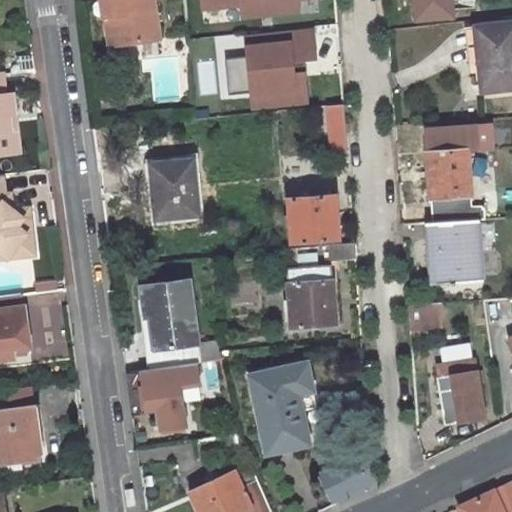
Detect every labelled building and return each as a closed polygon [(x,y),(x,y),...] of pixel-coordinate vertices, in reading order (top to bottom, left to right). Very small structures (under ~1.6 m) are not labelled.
[(100,0),(103,15),(106,14),(109,43),(156,37),(150,0),(100,0)] [(264,0),(238,0),(206,4),(212,63),(270,56),(264,0)] [(417,0),(418,13),(451,11),(450,0),(417,0)] [(511,15),(473,20),(475,40),(477,59),(484,58),(486,76),(487,84),(511,81),(511,15)] [(465,78),(486,76),(484,58),(477,59),(475,40),(462,41),(465,78)] [(11,129),(9,113),(16,111),(14,89),(7,90),(5,72),(0,72),(0,153),(20,151),(18,128),(11,129)] [(347,148),(343,101),(328,102),(328,110),(332,149),(347,148)] [(328,102),(311,104),(312,111),(328,110),(328,102)] [(9,113),(11,129),(18,128),(16,111),(9,113)] [(427,148),(432,217),(477,214),(483,214),(482,203),(472,202),(467,151),(473,151),(472,138),(462,139),(462,144),(427,148)] [(286,169),(311,166),(310,150),(284,153),(286,169)] [(150,159),(155,214),(197,210),(192,155),(150,159)] [(0,251),(5,256),(35,253),(30,211),(20,212),(6,203),(6,193),(4,173),(0,173),(0,251)] [(288,194),(291,245),(296,244),(329,241),(338,240),(334,190),(288,194)] [(20,207),(11,200),(10,192),(6,193),(6,203),(20,212),(30,211),(29,206),(20,207)] [(482,275),(477,214),(432,217),(437,279),(482,275)] [(338,240),(329,241),(330,256),(354,255),(353,238),(338,240)] [(291,322),(331,319),(327,258),(298,259),(296,244),(291,245),(286,245),(291,322)] [(197,342),(187,278),(142,284),(146,316),(150,316),(158,364),(171,362),(174,362),(219,354),(218,346),(217,340),(197,342)] [(0,356),(11,355),(10,349),(29,346),(23,306),(21,306),(19,292),(0,294),(0,356)] [(438,297),(407,299),(409,324),(440,323),(438,297)] [(481,412),(473,353),(440,358),(442,370),(437,371),(442,403),(455,401),(457,415),(481,412)] [(303,405),(299,388),(314,385),(308,357),(250,371),(261,422),(304,409),(303,405)] [(158,364),(126,370),(131,407),(157,403),(160,424),(183,420),(174,362),(171,362),(158,364)] [(299,388),(303,405),(317,402),(314,385),(299,388)] [(442,403),(444,417),(457,415),(455,401),(442,403)] [(35,402),(0,406),(0,419),(2,434),(0,434),(0,463),(42,457),(35,402)] [(266,448),(309,438),(304,409),(261,422),(266,448)] [(194,450),(243,441),(238,429),(232,428),(191,435),(194,450)] [(368,449),(317,473),(329,497),(372,477),(368,449)] [(274,511),(250,458),(188,486),(200,511),(228,511),(250,502),(254,511),(274,511)] [(464,511),(511,511),(511,479),(461,503),(464,511)]
